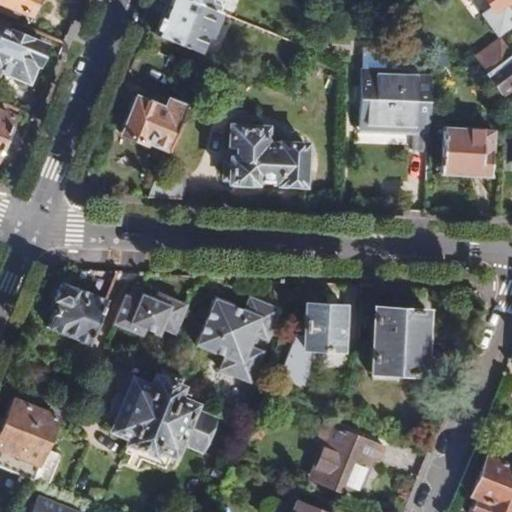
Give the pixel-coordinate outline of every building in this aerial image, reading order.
[(0,0),(0,17),(22,27),(33,0),(0,0)] [(186,0),(169,0),(156,35),(184,46),(197,51),(199,52),(205,35),(210,36),(219,13),(215,11),(186,0)] [(186,0),(215,11),(219,0),(186,0)] [(511,0),(483,0),(492,12),(497,8),(500,13),(509,6),(511,10),(511,0)] [(8,35),(0,32),(0,73),(26,84),(33,66),(36,67),(45,47),(9,33),(8,35)] [(489,75),(511,57),(511,55),(503,42),(479,58),(489,75)] [(199,52),(197,51),(187,76),(196,80),(206,55),(199,52)] [(511,90),(511,57),(489,75),(488,76),(504,96),(511,90)] [(412,150),(428,152),(431,85),(411,84),(411,75),(362,73),(360,126),(373,126),(373,133),(400,134),(401,129),(413,128),(413,134),(412,150)] [(431,85),(432,76),(411,75),(411,84),(431,85)] [(145,141),(167,152),(184,108),(167,100),(163,109),(134,98),(120,134),(143,144),(145,141)] [(0,148),(11,122),(0,116),(0,148)] [(253,182),(253,180),(276,180),(275,185),(300,186),(303,146),(279,144),(279,146),(264,146),(265,129),(229,128),(227,144),(235,145),(235,159),(228,158),(228,162),(223,162),(223,180),(229,179),(229,184),(247,185),(247,182),(253,182)] [(493,131),(442,128),(439,173),(489,176),(493,131)] [(158,173),(148,199),(179,200),(180,173),(158,173)] [(87,348),(105,303),(74,290),(72,294),(58,288),(51,304),(57,306),(46,330),(87,348)] [(135,306),(122,301),(113,328),(139,338),(142,332),(155,338),(158,330),(173,336),(184,307),(165,300),(153,298),(152,301),(144,299),(138,300),(136,302),(135,306)] [(254,332),(259,334),(268,337),(279,308),(246,300),(243,307),(221,299),(214,301),(196,345),(223,357),(219,366),(250,380),(262,350),(254,347),(249,345),(254,332)] [(342,308),(306,305),(302,349),(338,352),(342,308)] [(425,313),(372,310),(369,377),(421,380),(425,313)] [(254,347),(259,334),(254,332),(249,345),(254,347)] [(149,390),(131,383),(111,433),(132,442),(131,447),(132,449),(128,458),(147,466),(151,456),(153,457),(155,452),(174,460),(180,443),(198,451),(212,421),(192,412),(194,408),(176,400),(180,391),(177,389),(181,380),(160,371),(156,381),(153,381),(149,390)] [(89,387),(78,383),(72,396),(83,400),(89,387)] [(62,411),(51,406),(47,417),(12,403),(0,431),(0,471),(33,484),(34,481),(41,465),(46,452),(55,427),(62,411)] [(323,444),(313,468),(322,473),(317,486),(354,501),(371,462),(378,465),(384,449),(323,424),(316,440),(323,444)] [(41,465),(34,481),(48,487),(60,457),(46,452),(41,465)] [(511,511),(511,468),(486,458),(470,498),(474,501),(469,511),(511,511)] [(322,473),(313,468),(307,482),(317,486),(322,473)] [(79,511),(30,492),(21,511),(79,511)]
